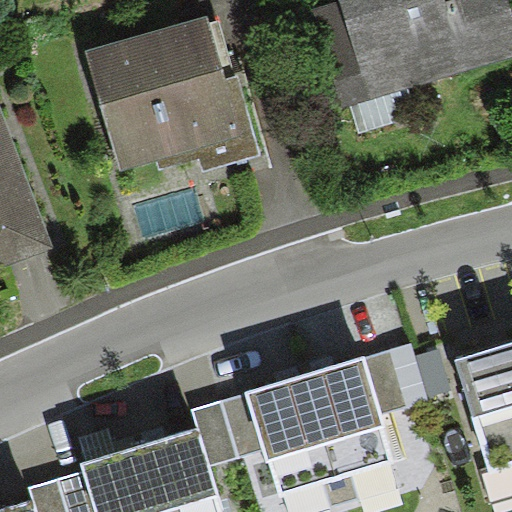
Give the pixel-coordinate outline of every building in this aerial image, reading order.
[(339,0),(341,2),(313,11),(343,110),(511,60),(511,16),(507,0),(339,0)] [(196,22),(80,52),(110,171),(227,141),(196,22)] [(0,213),(12,209),(0,179),(0,213)] [(511,334),(454,352),(485,466),(511,457),(511,334)] [(363,355),(245,390),(276,494),(394,459),(363,355)] [(222,511),(198,429),(83,462),(96,511),(222,511)] [(36,511),(33,500),(0,509),(0,511),(36,511)]
